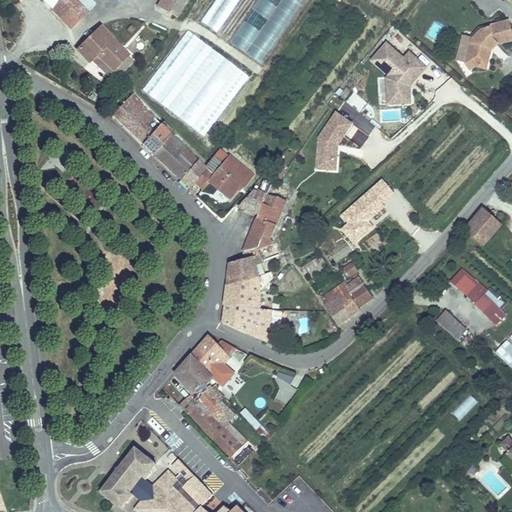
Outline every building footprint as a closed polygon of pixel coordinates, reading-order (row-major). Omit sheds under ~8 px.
[(38,0),(35,3),(46,13),(58,0),(38,0)] [(58,0),(46,13),(65,30),(82,14),(66,0),(58,0)] [(66,0),(82,14),(86,10),(75,0),(66,0)] [(75,0),(86,10),(86,11),(92,4),(87,0),(75,0)] [(173,0),(164,14),(173,20),(185,0),(173,0)] [(215,0),(201,23),(217,33),(238,0),(215,0)] [(255,0),(228,43),(264,65),(305,0),(255,0)] [(102,24),(79,46),(92,60),(99,53),(115,69),(130,55),(114,39),(116,38),(102,24)] [(487,50),(490,53),(491,52),(508,47),(501,28),(483,34),(483,37),(473,39),(465,48),(464,53),(458,72),(461,79),(467,74),(478,78),(482,65),(485,58),(481,55),(487,50)] [(141,92),(205,137),(248,75),(185,30),(141,92)] [(365,62),(386,81),(383,84),(384,99),(394,98),(394,102),(405,101),(405,92),(404,89),(408,85),(410,87),(422,73),(406,59),(401,65),(379,46),(365,62)] [(485,58),(490,53),(487,50),(481,55),(485,58)] [(394,98),(384,99),(385,110),(406,108),(405,101),(394,102),(394,98)] [(131,105),(126,100),(110,118),(139,146),(156,128),(137,110),(140,107),(135,102),(131,105)] [(332,119),(316,142),(314,165),(332,167),(333,156),(331,153),(332,150),(333,150),(348,130),(332,119)] [(167,138),(156,128),(139,146),(149,155),(167,138)] [(168,136),(167,138),(149,155),(164,170),(175,181),(185,171),(173,158),(180,151),(173,145),(175,143),(168,136)] [(185,171),(175,181),(185,190),(190,183),(201,171),(180,151),(173,158),(185,171)] [(216,154),(203,169),(202,170),(209,177),(224,162),(216,154)] [(201,171),(190,183),(198,191),(207,183),(224,201),(235,190),(237,192),(248,179),(230,161),(227,164),(224,162),(209,177),(202,170),(201,171)] [(277,163),(266,176),(274,183),(279,177),(285,169),(277,163)] [(332,167),(314,165),(313,174),(331,176),(332,167)] [(279,177),(274,183),(279,187),(284,181),(279,177)] [(259,185),(257,188),(253,196),(248,193),(234,210),(251,221),(265,187),(259,185)] [(265,187),(251,221),(237,258),(237,262),(241,261),(243,264),(256,261),(258,263),(273,259),(265,240),(284,194),(270,188),(270,189),(265,187)] [(505,187),(499,194),(504,198),(510,191),(505,187)] [(457,232),(478,250),(498,231),(477,212),(457,232)] [(457,232),(455,235),(476,253),(478,250),(457,232)] [(305,255),(291,264),(294,270),(309,260),(305,255)] [(241,261),(237,262),(238,266),(225,270),(222,290),(254,280),(251,269),(259,267),(258,265),(258,263),(256,261),(243,264),(241,261)] [(261,278),(259,267),(251,269),(254,280),(261,278)] [(507,315),(495,304),(498,301),(463,268),(449,282),(496,326),(507,315)] [(349,275),(344,269),(336,274),(341,280),(349,275)] [(254,280),(222,290),(218,310),(243,308),(242,311),(255,310),(256,312),(267,313),(291,314),(292,304),(281,304),(281,306),(269,306),(269,303),(256,303),(257,291),(267,283),(269,281),(267,276),(261,278),(254,280)] [(350,293),(346,287),(338,292),(339,293),(330,300),(333,305),(350,293)] [(359,306),(366,300),(357,287),(350,293),(359,306)] [(243,308),(218,310),(215,327),(238,336),(242,311),(243,308)] [(255,310),(242,311),(238,336),(260,346),(267,313),(256,312),(255,310)] [(435,321),(457,342),(467,331),(445,310),(435,321)] [(269,331),(269,342),(277,342),(277,332),(269,331)] [(459,339),(463,345),(473,339),(470,333),(459,339)] [(214,350),(206,340),(187,363),(207,383),(216,373),(209,366),(218,357),(224,363),(233,354),(216,346),(214,350)] [(495,352),(511,369),(511,345),(507,340),(495,352)] [(225,364),(224,363),(218,357),(209,366),(216,373),(225,364)] [(207,383),(187,363),(171,382),(189,400),(178,411),(225,463),(244,446),(228,430),(238,421),(218,400),(211,393),(214,390),(207,383)] [(291,385),(294,378),(280,371),(277,378),(291,385)] [(288,385),(280,381),(273,395),(281,399),(288,385)] [(220,397),(214,390),(211,393),(218,400),(220,397)] [(451,412),(458,420),(477,401),(469,394),(451,412)] [(245,409),(240,414),(255,430),(260,425),(245,409)] [(261,426),(256,431),(263,438),(268,433),(261,426)] [(422,441),(429,449),(445,436),(437,427),(422,441)] [(511,443),(506,437),(498,445),(506,454),(503,457),(511,467),(511,443)] [(194,511),(214,491),(179,456),(172,463),(175,466),(176,465),(181,470),(176,475),(172,479),(167,479),(169,468),(154,484),(146,478),(151,472),(150,471),(156,463),(135,447),(125,460),(124,459),(110,478),(112,479),(102,492),(123,508),(129,500),(130,501),(134,495),(142,500),(138,505),(139,511),(194,511)] [(176,475),(169,468),(167,479),(172,479),(176,475)] [(383,497),(399,479),(391,472),(375,491),(383,497)]
